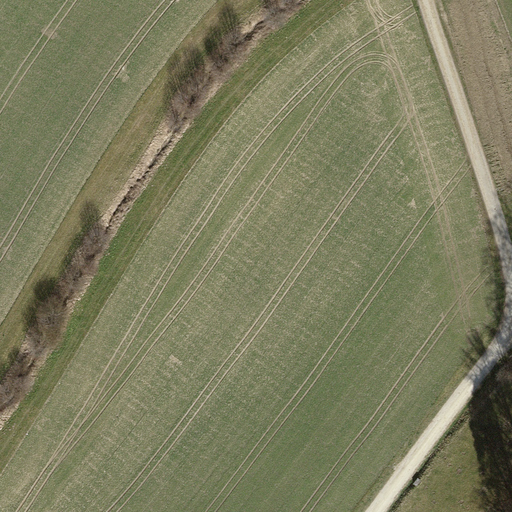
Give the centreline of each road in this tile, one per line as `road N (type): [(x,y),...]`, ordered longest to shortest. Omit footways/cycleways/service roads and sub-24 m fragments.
road 1 (track): [(511,269),(430,0)]
road 2 (track): [(375,511),(511,337)]
